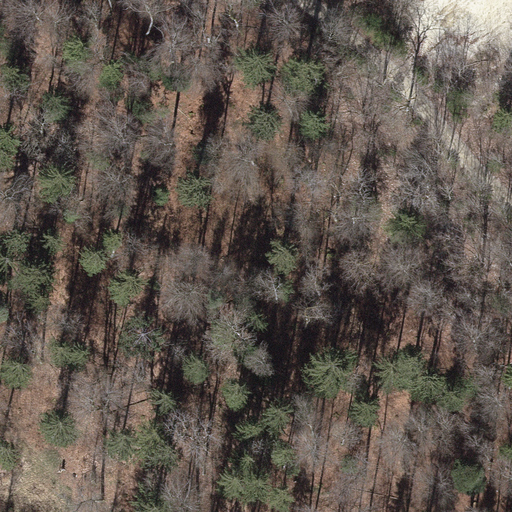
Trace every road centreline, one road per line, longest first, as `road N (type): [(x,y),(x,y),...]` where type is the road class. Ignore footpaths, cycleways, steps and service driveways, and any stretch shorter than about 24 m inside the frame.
road 1 (track): [(278,0),(383,64),(511,190)]
road 2 (track): [(80,511),(0,398)]
